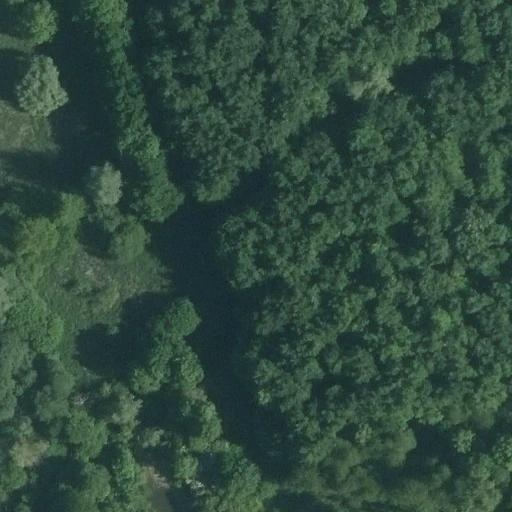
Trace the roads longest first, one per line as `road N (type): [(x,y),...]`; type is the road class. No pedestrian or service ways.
road 1 (track): [(133,0),(193,195),(217,201),(290,136),(350,106),(451,79),(511,73)]
road 2 (track): [(511,201),(356,248),(258,296),(235,299),(218,287),(205,256),(208,224),(233,193)]
road 3 (track): [(0,267),(67,333),(86,339),(161,266),(205,256),(193,195)]
